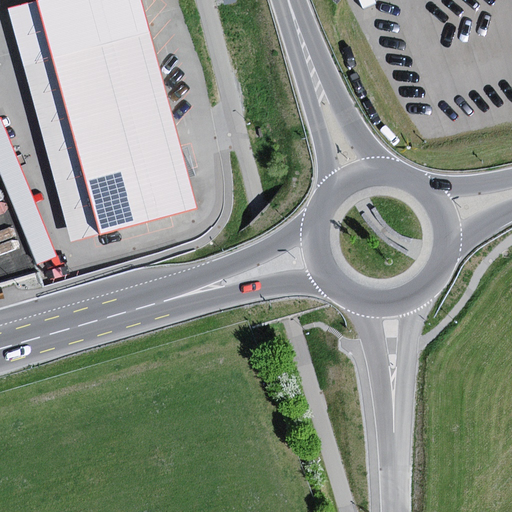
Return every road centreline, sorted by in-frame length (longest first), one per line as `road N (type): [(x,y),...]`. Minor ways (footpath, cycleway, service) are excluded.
road 1 (track): [(206,0),(292,333),(349,511)]
road 2 (primary): [(319,250),(0,344)]
road 3 (track): [(394,511),(389,299)]
road 4 (primary): [(319,250),(327,270),(359,297),(401,298),(435,273),(444,254),(442,212)]
road 5 (tertiary): [(359,176),(287,0)]
